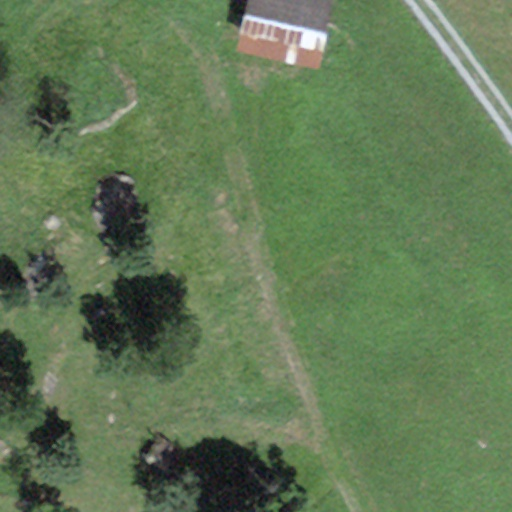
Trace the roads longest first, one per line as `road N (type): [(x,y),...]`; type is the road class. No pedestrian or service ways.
road 1 (track): [(363,511),(283,323),(212,83),(171,10),(153,0)]
road 2 (track): [(412,0),(511,126)]
